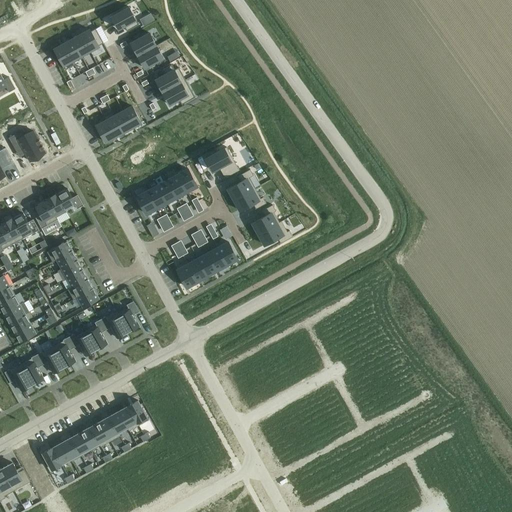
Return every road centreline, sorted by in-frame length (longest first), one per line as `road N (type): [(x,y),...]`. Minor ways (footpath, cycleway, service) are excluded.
road 1 (tertiary): [(236,0),(380,197),(387,223)]
road 2 (tertiary): [(190,338),(379,236),(387,223)]
road 3 (tertiary): [(15,435),(190,338)]
